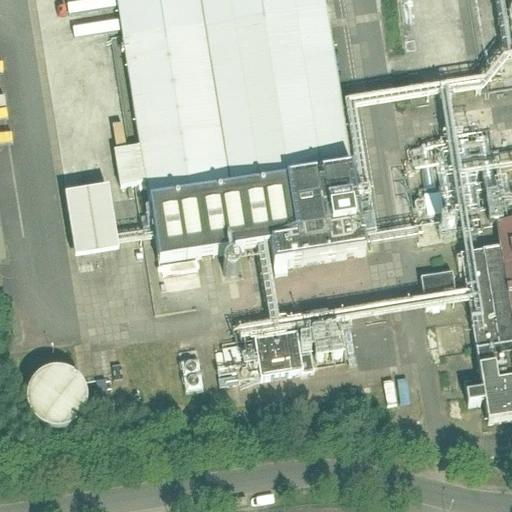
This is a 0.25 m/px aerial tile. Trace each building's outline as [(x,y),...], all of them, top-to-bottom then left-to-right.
[(363,261),(320,0),(110,0),(155,271),(257,255),(261,277),(363,261)] [(68,192),(77,260),(124,253),(115,186),(68,192)] [(146,238),(140,207),(119,211),(125,242),(146,238)] [(364,233),(375,231),(372,215),(361,217),(364,233)] [(511,227),(496,230),(500,253),(460,260),(480,384),(463,387),(467,411),(484,409),(487,429),(511,424),(511,227)] [(443,303),(442,296),(457,293),(454,278),(420,284),(424,306),(443,303)] [(260,386),(302,379),(295,340),(253,347),(260,386)] [(32,371),(34,430),(86,428),(84,369),(32,371)]
